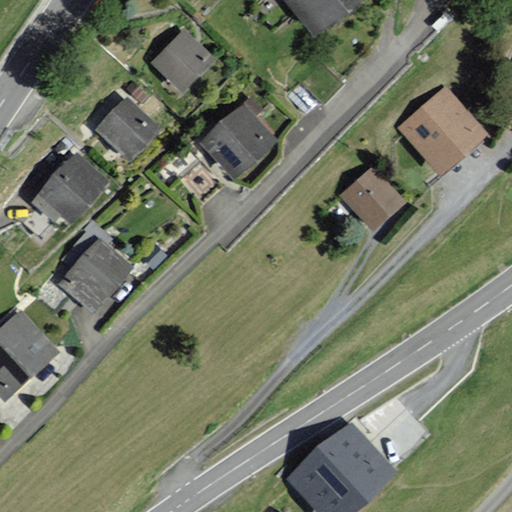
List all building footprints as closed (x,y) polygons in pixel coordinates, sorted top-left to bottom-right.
[(353,0),(291,0),(316,31),(353,0)] [(213,59),(185,32),(158,61),(186,88),(213,59)] [(485,134),(445,91),(404,129),(443,172),(485,134)] [(160,128),(127,98),(100,127),(133,157),(160,128)] [(274,140),(241,106),(206,140),(240,174),(274,140)] [(106,179),(76,155),(44,195),(75,219),(106,179)] [(400,201),(372,169),(344,194),(373,225),(400,201)] [(130,268),(100,240),(65,278),(95,306),(130,268)] [(57,351),(20,312),(0,330),(0,386),(9,396),(57,351)] [(360,511),(400,474),(348,419),(286,478),(318,511),(360,511)]
